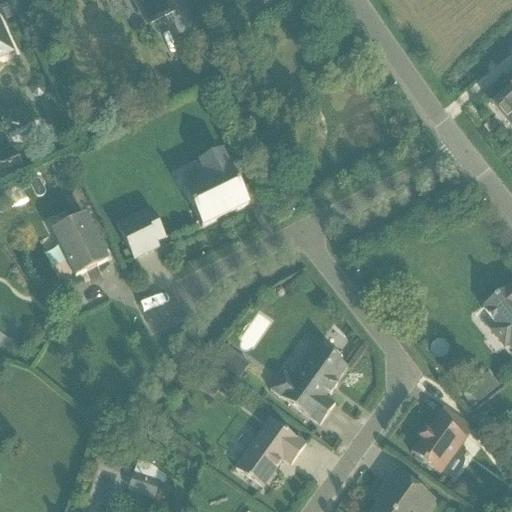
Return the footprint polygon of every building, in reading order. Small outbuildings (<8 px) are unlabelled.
[(0,60),(13,55),(0,25),(0,60)] [(510,130),(511,129),(511,85),(489,104),(510,130)] [(200,231),(247,207),(218,151),(171,174),(200,231)] [(135,263),(166,248),(151,214),(119,229),(135,263)] [(76,283),(109,266),(83,218),(51,235),(76,283)] [(511,286),(478,312),(511,357),(511,286)] [(113,295),(92,304),(97,315),(118,307),(113,295)] [(458,359),(457,342),(444,343),(444,360),(458,359)] [(266,394),(318,430),(333,408),(325,402),(346,370),(316,349),(294,381),(281,372),(266,394)] [(504,402),(511,395),(511,389),(504,378),(492,386),(504,402)] [(410,458),(441,478),(466,440),(435,420),(410,458)] [(305,448),(267,421),(230,472),(260,493),(279,466),(288,472),(305,448)] [(118,461),(98,495),(123,510),(143,476),(118,461)] [(372,511),(427,511),(433,504),(395,479),(372,511)]
